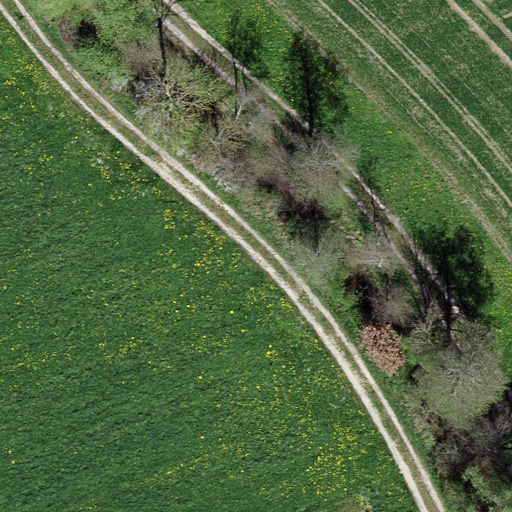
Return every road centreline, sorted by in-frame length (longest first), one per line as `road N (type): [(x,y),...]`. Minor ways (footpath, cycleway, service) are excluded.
road 1 (track): [(424,511),(281,290),(60,93),(0,5)]
road 2 (track): [(511,419),(359,190),(161,0)]
